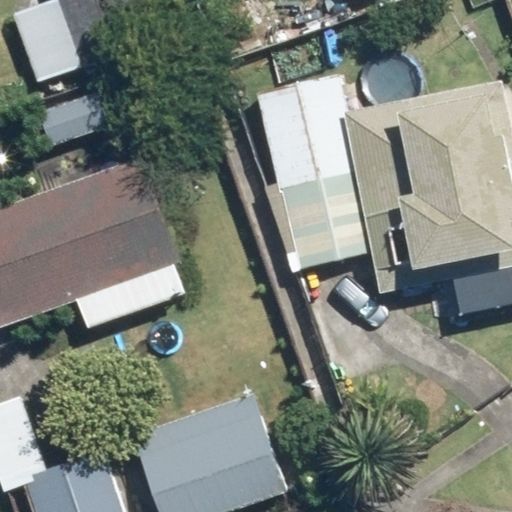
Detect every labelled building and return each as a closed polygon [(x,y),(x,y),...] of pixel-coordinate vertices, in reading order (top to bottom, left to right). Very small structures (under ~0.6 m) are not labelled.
[(154,46),(137,0),(54,0),(80,72),(154,46)] [(17,49),(0,54),(0,111),(35,100),(17,49)] [(384,275),(511,253),(511,168),(499,90),(356,114),(346,76),(263,99),(311,271),(380,252),(384,275)] [(103,94),(42,117),(56,152),(116,129),(103,94)] [(144,165),(0,215),(0,326),(2,333),(181,270),(144,165)] [(144,441),(168,511),(236,511),(283,496),(250,404),(144,441)] [(126,511),(108,456),(22,485),(31,511),(126,511)]
